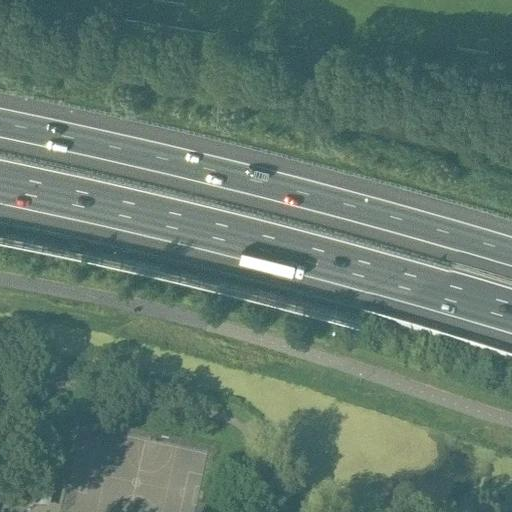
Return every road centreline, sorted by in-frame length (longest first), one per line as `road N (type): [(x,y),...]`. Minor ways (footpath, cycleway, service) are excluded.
road 1 (motorway): [(0,181),(511,313)]
road 2 (motorway): [(511,252),(0,122)]
